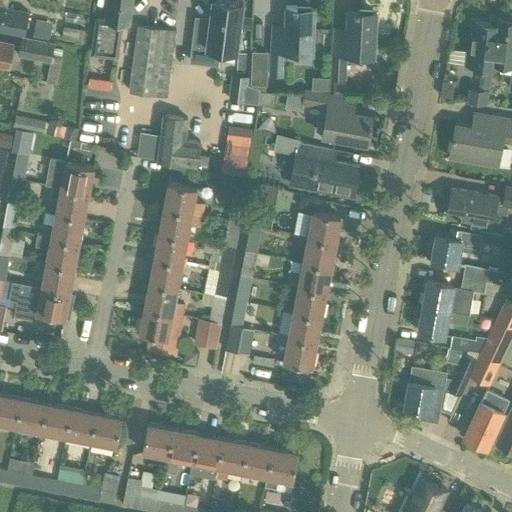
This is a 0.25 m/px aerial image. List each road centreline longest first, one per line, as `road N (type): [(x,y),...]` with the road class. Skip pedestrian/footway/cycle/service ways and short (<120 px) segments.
road 1 (residential): [(357,421),(429,0)]
road 2 (residential): [(357,421),(93,369)]
road 3 (residential): [(93,369),(132,165)]
road 4 (residential): [(511,489),(357,421)]
